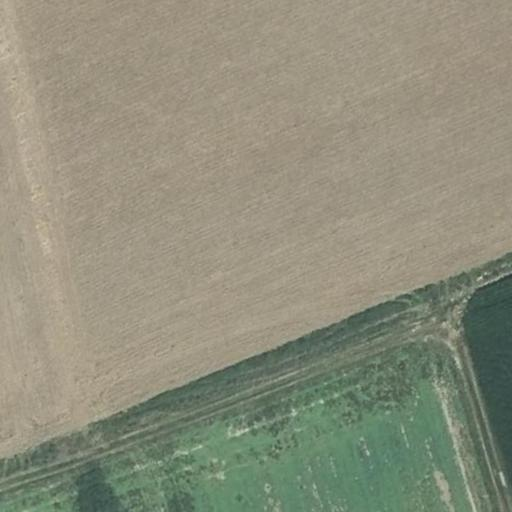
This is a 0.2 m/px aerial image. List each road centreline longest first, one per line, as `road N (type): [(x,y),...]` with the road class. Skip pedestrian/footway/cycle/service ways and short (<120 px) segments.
road 1 (track): [(511,282),(75,449)]
road 2 (track): [(511,494),(454,305)]
